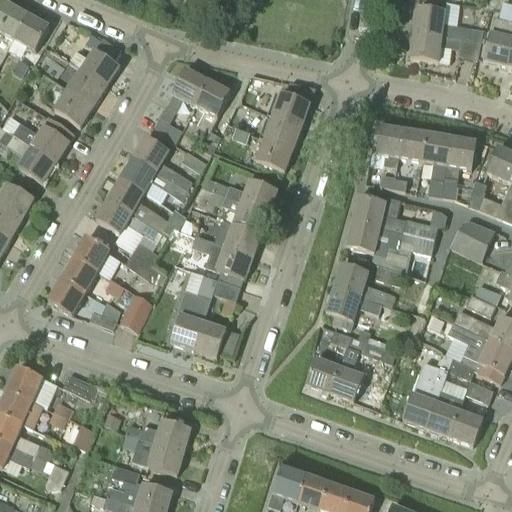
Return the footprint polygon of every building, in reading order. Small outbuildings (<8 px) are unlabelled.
[(490,0),(483,11),(501,16),(503,7),(508,0),(490,0)] [(0,35),(14,44),(27,19),(5,7),(0,16),(0,35)] [(472,44),(482,46),(484,35),(457,31),(444,29),(446,17),(417,13),(413,38),(472,46),(472,44)] [(27,19),(14,44),(16,45),(26,51),(36,56),(50,32),(27,19)] [(507,72),(511,53),(511,27),(499,24),(494,23),(483,66),(507,72)] [(477,65),(482,46),(472,44),(472,46),(413,38),(410,63),(438,67),(440,52),(459,55),(459,61),(477,65)] [(97,53),(114,67),(124,55),(108,41),(97,53)] [(120,72),(114,68),(95,56),(89,65),(77,57),(71,66),(82,74),(81,75),(107,93),(120,72)] [(29,69),(20,64),(13,77),(22,82),(29,69)] [(185,74),(173,99),(195,110),(208,86),(185,74)] [(93,113),(107,93),(81,75),(67,95),(93,113)] [(208,86),(195,110),(206,116),(198,131),(201,132),(194,144),(203,148),(201,154),(212,160),(221,142),(211,137),(230,98),(208,86)] [(80,133),(93,113),(67,95),(54,116),(80,133)] [(273,122),(301,132),(310,110),(282,99),(273,122)] [(169,130),(175,118),(165,113),(154,137),(176,148),(182,136),(169,130)] [(293,155),(301,132),(273,122),(265,144),(293,155)] [(14,139),(57,168),(75,140),(49,123),(38,139),(21,128),(14,139)] [(57,168),(14,139),(0,130),(0,145),(24,161),(17,172),(43,189),(57,168)] [(398,163),(403,135),(378,131),(373,159),(385,161),(383,171),(397,173),(399,164),(398,163)] [(233,143),(247,148),(250,138),(237,134),(233,143)] [(422,167),(427,139),(403,135),(398,163),(399,164),(422,167)] [(442,202),(451,143),(427,139),(422,167),(433,169),(429,200),(442,202)] [(187,195),(188,194),(193,186),(163,168),(170,157),(145,142),(133,163),(187,195)] [(451,143),(442,202),(456,204),(460,173),(471,175),(476,147),(451,143)] [(285,178),(293,155),(265,144),(257,167),(285,178)] [(510,188),(511,183),(511,158),(498,152),(487,179),(510,188)] [(181,167),(202,178),(208,167),(188,155),(181,167)] [(191,195),(188,194),(187,195),(133,163),(121,184),(145,198),(153,186),(185,205),(191,195)] [(393,194),(395,185),(382,182),(380,191),(393,194)] [(0,211),(22,225),(34,204),(0,183),(0,211)] [(511,183),(510,188),(511,189),(502,210),(497,221),(511,227),(511,183)] [(140,207),(145,198),(121,184),(109,204),(163,237),(170,225),(140,207)] [(205,194),(270,218),(278,195),(249,185),(245,196),(209,184),(205,193),(205,194)] [(395,185),(393,194),(407,197),(409,187),(395,185)] [(497,221),(502,210),(483,202),(487,191),(477,187),(468,209),(497,221)] [(205,194),(205,193),(203,193),(193,208),(214,215),(215,210),(237,217),(233,229),(233,230),(261,240),(270,218),(205,194)] [(352,227),(434,247),(438,232),(430,231),(397,223),(401,207),(386,203),(385,209),(358,202),(352,227)] [(158,245),(163,237),(109,204),(96,225),(121,240),(127,229),(142,238),(143,236),(158,245)] [(0,239),(10,245),(22,225),(0,211),(0,239)] [(445,217),(434,214),(430,231),(438,232),(445,230),(448,219),(445,217)] [(233,230),(233,229),(221,225),(214,248),(253,263),(261,240),(233,230)] [(170,241),(175,231),(169,227),(163,237),(170,241)] [(431,260),(434,247),(352,227),(346,252),(386,261),(388,252),(400,254),(400,253),(431,260)] [(482,267),(495,237),(470,227),(464,229),(450,253),(482,267)] [(0,263),(10,245),(0,239),(0,263)] [(214,248),(197,241),(193,251),(212,257),(207,271),(220,275),(217,284),(218,284),(241,293),(243,285),(245,285),(253,263),(214,248)] [(74,264),(98,278),(110,256),(86,242),(74,264)] [(133,259),(149,269),(157,257),(139,247),(133,259)] [(162,276),(149,269),(133,259),(126,269),(142,279),(156,287),(162,276)] [(85,300),(98,278),(74,264),(61,285),(85,300)] [(383,310),(392,313),(395,303),(396,300),(366,290),(370,279),(342,270),(334,294),(362,303),(383,310)] [(402,278),(379,271),(375,284),(398,290),(402,278)] [(511,280),(505,277),(506,277),(502,275),(497,288),(511,294),(507,306),(511,308),(511,280)] [(218,284),(217,284),(217,285),(204,281),(198,299),(185,295),(178,318),(181,318),(171,348),(194,356),(203,327),(204,327),(213,299),(218,284)] [(232,320),(241,293),(218,284),(213,299),(226,304),(222,317),(232,320)] [(72,321),(85,300),(61,285),(48,307),(72,321)] [(124,292),(112,285),(106,294),(119,301),(124,292)] [(474,300),(496,310),(501,299),(480,289),(474,300)] [(351,336),(359,311),(367,313),(366,315),(380,320),(383,310),(362,303),(334,294),(326,318),(335,321),(333,330),(351,336)] [(138,339),(153,310),(136,300),(120,330),(138,339)] [(496,310),(474,300),(472,300),(467,310),(491,321),(496,310)] [(107,307),(106,309),(101,319),(93,317),(89,325),(113,333),(121,315),(107,307)] [(453,327),(511,355),(511,327),(500,322),(495,333),(461,316),(456,326),(454,326),(453,327)] [(226,335),(204,327),(203,327),(194,356),(217,364),(226,335)] [(500,389),(511,364),(511,355),(453,327),(449,338),(448,339),(463,347),(469,350),(464,360),(461,366),(476,372),(474,375),(479,377),(478,379),(500,389)] [(367,347),(369,341),(371,337),(361,334),(357,344),(367,347)] [(348,353),(351,341),(335,336),(331,346),(348,353)] [(351,341),(348,353),(392,369),(396,358),(367,347),(357,344),(351,341)] [(441,396),(446,384),(448,377),(447,377),(448,375),(453,362),(445,359),(441,358),(436,372),(424,368),(413,398),(437,406),(441,396)] [(476,372),(461,366),(455,364),(453,362),(448,375),(471,384),(474,375),(476,372)] [(330,399),(340,372),(316,363),(306,390),(330,399)] [(7,395),(33,407),(43,383),(18,372),(7,395)] [(340,372),(330,399),(354,408),(363,381),(340,372)] [(69,380),(63,392),(90,404),(96,389),(69,380)] [(466,399),(489,408),(494,395),(472,385),(466,399)] [(44,412),(33,407),(7,395),(0,411),(0,418),(23,429),(24,429),(34,433),(44,412)] [(464,405),(441,396),(437,406),(427,435),(450,443),(460,416),(464,405)] [(427,435),(437,406),(413,398),(403,426),(427,435)] [(54,417),(67,423),(72,413),(59,407),(54,417)] [(483,425),(460,416),(450,443),(473,452),(483,425)] [(63,432),(67,423),(54,417),(50,426),(63,432)] [(19,439),(23,429),(0,418),(0,444),(14,450),(48,466),(54,454),(19,439)] [(117,436),(121,424),(108,419),(104,431),(117,436)] [(155,449),(184,457),(191,434),(162,425),(159,436),(143,431),(142,434),(129,430),(126,440),(140,444),(141,443),(155,448),(155,449)] [(91,452),(96,433),(83,430),(79,449),(91,452)] [(137,454),(140,444),(126,440),(123,449),(137,454)] [(51,467),(48,466),(14,450),(0,444),(0,472),(3,474),(8,463),(33,473),(33,472),(51,479),(45,494),(47,496),(62,494),(70,476),(57,470),(51,467)] [(177,480),(184,457),(155,449),(148,472),(177,480)] [(140,478),(116,470),(112,483),(136,490),(140,478)] [(296,506),(305,480),(282,472),(268,511),(269,511),(281,511),(284,502),(296,506)] [(313,511),(320,511),(328,488),(305,480),(296,506),(313,511)] [(108,503),(137,511),(168,511),(172,497),(142,488),(139,498),(124,493),(123,496),(111,493),(108,503)] [(346,511),(352,496),(328,488),(320,511),(346,511)] [(352,496),(346,511),(372,511),(375,504),(352,496)] [(137,511),(108,503),(105,511),(137,511)]
